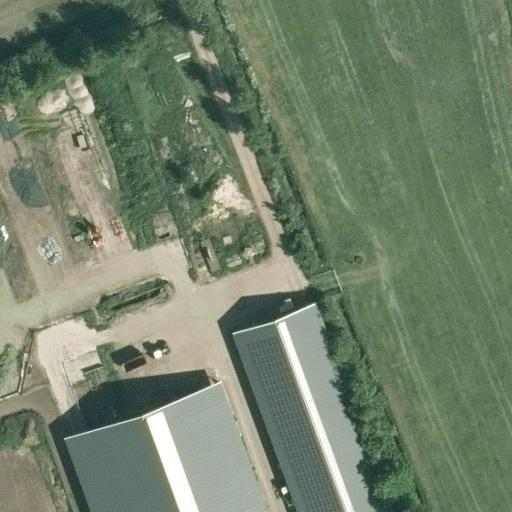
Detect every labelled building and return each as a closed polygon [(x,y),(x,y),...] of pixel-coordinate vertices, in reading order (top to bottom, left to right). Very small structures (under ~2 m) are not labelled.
[(11,211),(23,204),(17,193),(5,200),(11,211)] [(157,244),(167,283),(198,275),(188,236),(157,244)] [(122,285),(123,297),(139,296),(138,284),(122,285)] [(393,511),(316,299),(232,330),(298,511),(393,511)] [(264,511),(219,383),(69,437),(95,511),(264,511)]
